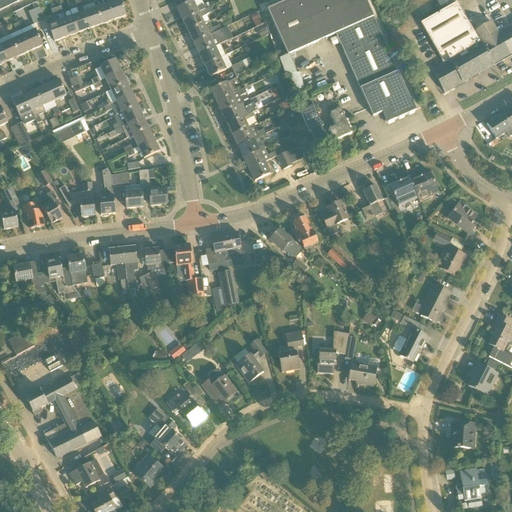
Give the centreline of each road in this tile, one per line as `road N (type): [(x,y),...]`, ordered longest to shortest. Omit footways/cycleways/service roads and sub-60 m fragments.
road 1 (residential): [(423,414),(333,399),(261,409),(230,428),(154,511)]
road 2 (tertiary): [(195,225),(264,208),(444,132)]
road 3 (residential): [(423,414),(498,255),(509,200)]
road 4 (residential): [(195,225),(151,33)]
road 5 (tertiary): [(0,252),(195,225)]
road 6 (residential): [(0,92),(151,33)]
